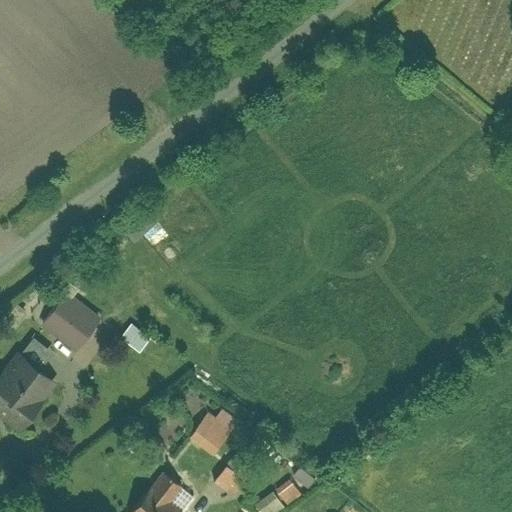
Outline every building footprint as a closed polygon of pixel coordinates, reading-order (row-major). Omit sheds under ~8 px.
[(119,226),(132,240),(150,223),(137,209),(119,226)] [(100,315),(78,299),(70,311),(91,326),(100,315)] [(59,302),(41,326),(73,351),(91,327),(59,302)] [(123,327),(114,339),(132,354),(142,342),(123,327)] [(14,351),(0,368),(0,422),(14,434),(55,383),(14,351)] [(206,413),(188,438),(210,454),(228,429),(206,413)] [(231,492),(247,465),(225,452),(209,478),(231,492)] [(142,487),(123,511),(176,511),(164,502),(177,485),(159,473),(147,490),(142,487)] [(288,477),(273,489),(283,501),(297,489),(288,477)] [(258,511),(265,511),(279,501),(268,487),(250,501),(258,511)]
